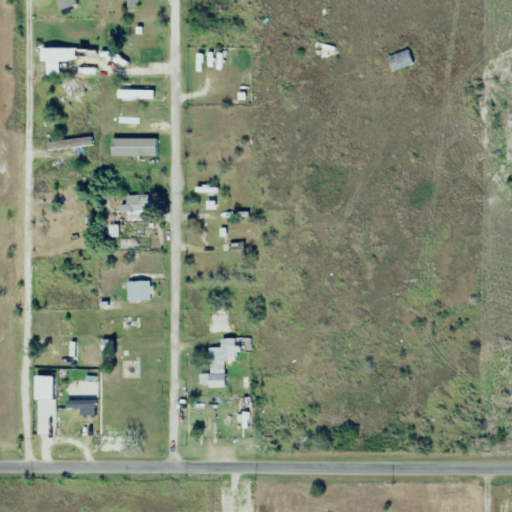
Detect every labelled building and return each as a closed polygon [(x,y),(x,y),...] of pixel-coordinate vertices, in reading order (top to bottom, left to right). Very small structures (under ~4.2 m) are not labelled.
[(65,63),(65,49),(44,49),(44,77),(59,77),(59,63),(65,63)] [(125,59),(97,59),(97,78),(157,78),(157,65),(125,65),(125,59)] [(73,105),(73,81),(57,81),(57,105),(73,105)] [(119,84),(119,102),(155,102),(155,92),(129,92),(129,84),(119,84)] [(136,114),(116,114),(116,129),(136,129),(136,114)] [(80,163),(95,163),(95,141),(80,141),(80,163)] [(196,149),(229,149),(229,141),(196,141),(196,149)] [(149,195),(131,195),(131,213),(149,213),(149,195)] [(199,212),(215,212),(215,196),(199,196),(199,212)] [(220,224),(204,224),(204,247),(220,247),(220,224)] [(119,248),(139,248),(139,241),(147,241),(147,228),(119,228),(119,248)] [(150,253),(136,253),(136,273),(150,273),(150,253)] [(126,302),(152,302),(152,282),(126,282),(126,302)] [(208,307),(208,337),(227,337),(227,307),(208,307)] [(138,330),(138,318),(120,318),(120,330),(138,330)] [(199,388),(226,388),(226,362),(245,362),(244,339),(209,340),(209,375),(199,375),(199,388)] [(90,430),(83,385),(72,387),(80,432),(90,430)] [(245,405),(235,405),(235,444),(245,444),(245,405)] [(70,438),(70,416),(51,416),(51,438),(70,438)]
